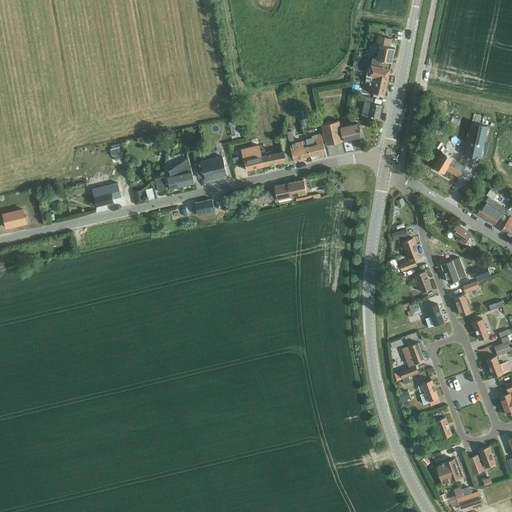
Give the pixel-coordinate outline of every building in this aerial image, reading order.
[(371,59),(370,65),(390,69),(394,48),(389,47),(390,39),(377,36),(373,53),(377,54),(376,60),(371,59)] [(390,69),(370,65),(368,75),(375,77),(373,86),(367,85),(365,91),(384,95),(390,69)] [(350,93),(357,94),(358,86),(352,85),(350,93)] [(361,95),(360,100),(364,101),(361,115),(378,119),(381,105),(371,103),(372,98),(361,95)] [(338,121),(321,125),(325,145),(341,141),(361,137),(358,123),(340,127),(338,121)] [(463,155),(479,159),(487,127),(471,123),(463,155)] [(291,132),(286,132),(287,137),(290,148),(292,159),(309,156),(305,140),(293,142),(291,132)] [(312,138),(305,139),(305,140),(309,156),(325,152),(321,134),(312,136),(312,138)] [(263,145),(259,146),(260,149),(259,150),(261,157),(263,166),(285,161),(292,159),(290,148),(287,137),(280,139),(283,150),(283,151),(270,154),(270,152),(264,153),(263,145)] [(446,169),(458,177),(465,167),(452,159),(453,158),(442,151),(432,166),(444,174),(446,169)] [(164,176),(155,179),(158,191),(167,189),(166,187),(169,186),(170,188),(194,183),(187,152),(188,158),(185,160),(184,159),(170,167),(171,168),(169,170),(170,176),(164,178),(164,176)] [(205,179),(226,174),(222,156),(200,161),(201,162),(195,163),(198,177),(204,176),(205,179)] [(261,157),(245,161),(247,170),(250,170),(263,166),(261,157)] [(274,186),(276,196),(290,193),(291,196),(305,192),(302,180),(288,183),(274,186)] [(118,183),(93,189),(94,197),(96,206),(114,202),(113,199),(121,197),(118,183)] [(306,195),(295,198),(296,201),(296,202),(307,199),(320,196),(319,192),(306,195)] [(489,195),(485,201),(477,214),(494,225),(499,216),(501,218),(508,208),(489,195)] [(194,202),(197,214),(214,210),(211,199),(194,202)] [(26,223),(23,209),(3,214),(7,228),(26,223)] [(505,223),(501,230),(511,237),(511,218),(510,217),(505,223)] [(471,234),(457,224),(452,232),(458,236),(456,239),(464,245),(471,234)] [(396,230),(394,238),(408,233),(406,227),(396,230)] [(403,241),(409,259),(410,261),(399,265),(401,271),(416,265),(413,258),(419,255),(413,237),(403,241)] [(453,260),(442,264),(448,282),(461,278),(466,276),(462,266),(459,258),(453,260)] [(503,268),(511,274),(511,265),(507,262),(503,268)] [(487,266),(474,270),(477,280),(491,275),(487,266)] [(415,274),(422,292),(432,288),(425,271),(415,274)] [(404,282),(401,273),(391,276),(395,286),(404,282)] [(474,282),(463,286),(465,292),(476,288),(479,287),(477,281),(474,282)] [(454,297),(461,315),(471,312),(464,294),(454,297)] [(488,304),(490,309),(502,304),(501,299),(488,304)] [(437,304),(427,307),(434,325),(444,322),(437,304)] [(408,305),(398,309),(399,312),(407,310),(409,316),(408,316),(410,321),(419,318),(417,313),(420,311),(418,306),(409,309),(408,305)] [(472,322),(479,340),(489,336),(482,318),(472,322)] [(509,329),(499,332),(502,342),(508,340),(507,339),(511,337),(511,328),(509,330),(509,329)] [(502,342),(494,345),(497,354),(511,349),(508,340),(502,342)] [(401,377),(401,379),(408,377),(408,376),(418,372),(415,364),(424,360),(418,342),(402,348),(409,366),(397,370),(399,378),(401,377)] [(486,359),(493,377),(503,374),(496,355),(486,359)] [(425,393),(420,395),(424,404),(429,403),(428,401),(438,398),(431,380),(421,384),(425,393)] [(511,395),(511,396),(510,393),(500,396),(507,414),(511,412),(511,395)] [(425,415),(427,420),(442,415),(440,409),(425,415)] [(436,420),(442,438),(452,434),(445,417),(436,420)] [(479,450),(485,468),(495,464),(488,447),(479,450)] [(474,456),(468,458),(474,474),(480,472),(483,471),(478,455),(474,456)] [(436,465),(443,484),(461,477),(454,459),(436,465)] [(490,479),(479,483),(482,488),(492,484),(491,483),(490,479)] [(460,485),(453,488),(455,494),(455,495),(470,491),(469,487),(462,490),(460,485)] [(455,495),(455,494),(448,497),(449,499),(445,500),(447,504),(449,503),(450,505),(458,502),(460,508),(481,500),(478,490),(471,492),(470,491),(455,495)]
